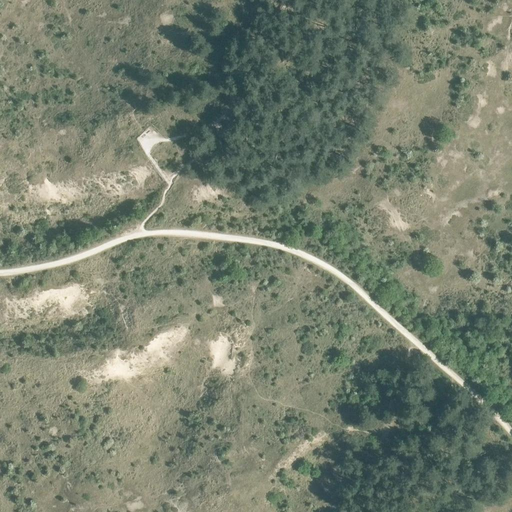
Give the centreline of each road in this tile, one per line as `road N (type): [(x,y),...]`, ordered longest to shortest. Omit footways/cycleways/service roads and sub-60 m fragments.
road 1 (track): [(511,433),(351,281),(317,259),(282,245),(142,234)]
road 2 (track): [(142,234),(0,274)]
